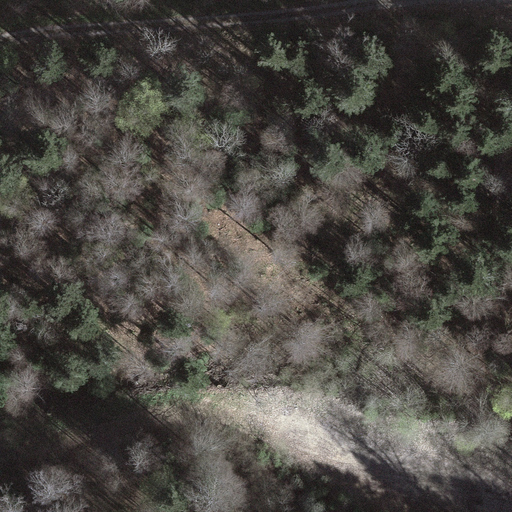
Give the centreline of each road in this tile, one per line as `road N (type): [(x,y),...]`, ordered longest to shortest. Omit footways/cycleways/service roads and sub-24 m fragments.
road 1 (track): [(0,456),(120,416),(219,411),(511,487)]
road 2 (track): [(511,1),(0,36)]
